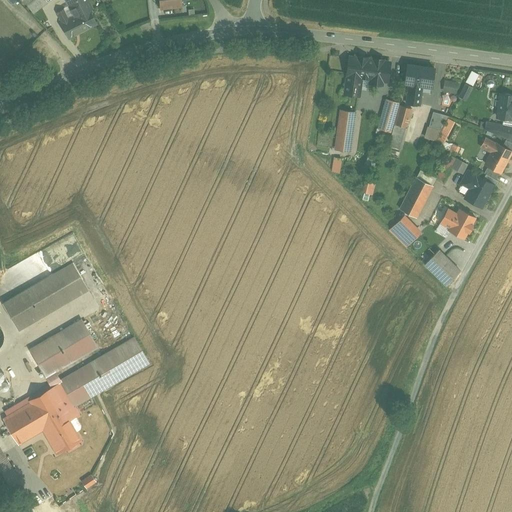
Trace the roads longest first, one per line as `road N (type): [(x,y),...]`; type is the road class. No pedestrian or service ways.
road 1 (secondary): [(511,61),(251,31)]
road 2 (secondary): [(233,32),(166,42),(0,102)]
